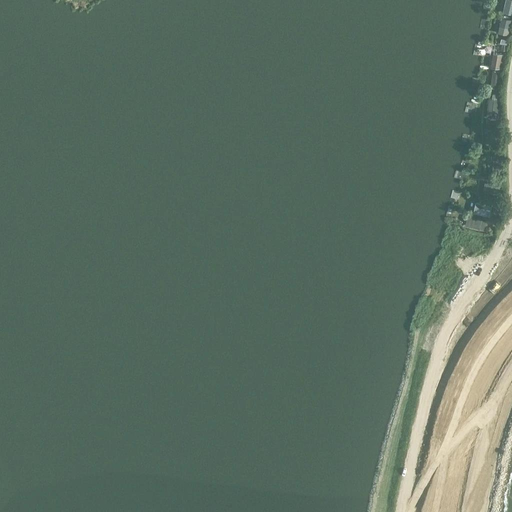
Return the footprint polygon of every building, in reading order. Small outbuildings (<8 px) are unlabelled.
[(510,35),(511,25),(511,20),(501,18),(498,32),(510,35)] [(500,70),(503,55),(494,54),(492,69),(500,70)] [(499,85),(500,80),(499,80),(499,76),(491,75),(490,90),(497,91),(498,85),(499,85)] [(497,114),(499,96),(492,96),(491,100),(488,100),(486,113),(497,114)] [(497,143),(496,130),(486,130),(486,143),(497,143)] [(500,174),(500,156),(489,155),(489,161),(488,161),(488,167),(489,167),(489,174),(500,174)] [(499,195),(501,186),(485,182),(483,192),(499,195)] [(489,216),(491,206),(475,202),(473,212),(482,215),(482,217),(484,218),(485,215),(489,216)] [(483,230),(485,222),(467,217),(464,226),(483,230)]
